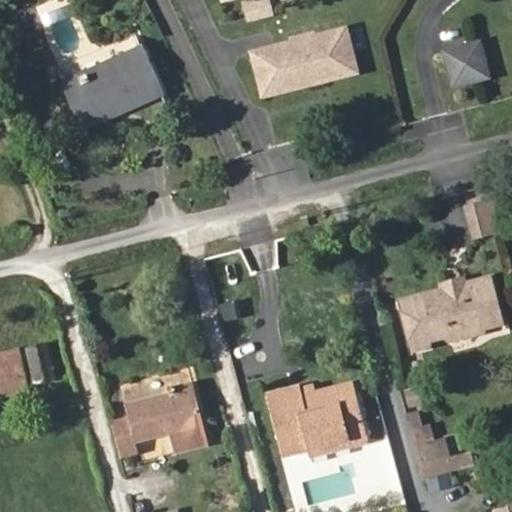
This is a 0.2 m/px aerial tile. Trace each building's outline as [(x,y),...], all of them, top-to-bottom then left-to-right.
[(250,23),(278,15),(274,0),(245,0),(244,0),(250,23)] [(264,99),(365,74),(352,23),(251,49),(264,99)] [(490,49),(456,57),(464,91),(498,83),(490,49)] [(140,50),(67,85),(89,129),(161,96),(140,50)] [(490,201),(475,205),(482,233),(497,229),(490,201)] [(248,274),(241,251),(210,260),(217,284),(248,274)] [(409,338),(448,328),(451,340),(482,332),(479,320),(500,315),(489,275),(399,298),(409,338)] [(222,323),(242,323),(242,302),(223,301),(222,323)] [(23,337),(27,349),(55,342),(52,329),(23,337)] [(55,342),(27,349),(37,387),(66,380),(55,342)] [(18,355),(0,359),(0,398),(28,391),(18,355)] [(322,377),(305,382),(308,394),(325,389),(322,377)] [(308,394),(305,382),(276,391),(291,445),(311,440),(349,430),(353,440),(371,435),(356,380),(325,389),(308,394)] [(169,437),(202,428),(191,384),(161,392),(163,399),(127,409),(129,422),(114,427),(123,464),(138,460),(136,446),(169,437)] [(416,400),(406,403),(410,418),(421,415),(416,400)] [(432,412),(421,415),(425,432),(437,429),(432,412)] [(421,415),(410,418),(425,474),(468,464),(463,443),(453,445),(442,448),(437,429),(425,432),(421,415)] [(449,426),(437,429),(442,448),(453,445),(449,426)] [(208,450),(202,428),(169,437),(175,460),(208,450)] [(349,430),(311,440),(315,450),(353,440),(349,430)] [(471,441),(463,443),(468,464),(477,461),(471,441)]
